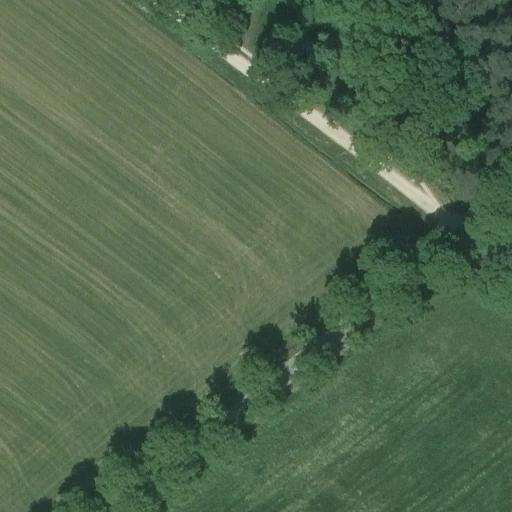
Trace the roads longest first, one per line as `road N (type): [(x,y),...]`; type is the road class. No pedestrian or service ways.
road 1 (unclassified): [(115,511),(511,179)]
road 2 (track): [(162,0),(464,226)]
